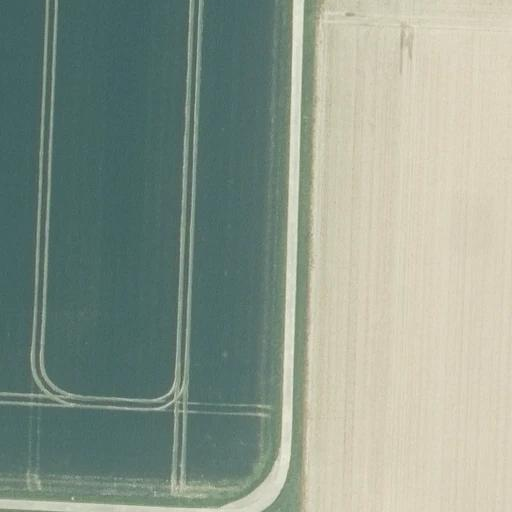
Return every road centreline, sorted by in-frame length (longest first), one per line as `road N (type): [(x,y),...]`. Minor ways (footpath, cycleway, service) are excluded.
road 1 (unclassified): [(301,0),(282,469),(272,494),(247,511)]
road 2 (unclassified): [(182,511),(0,504)]
